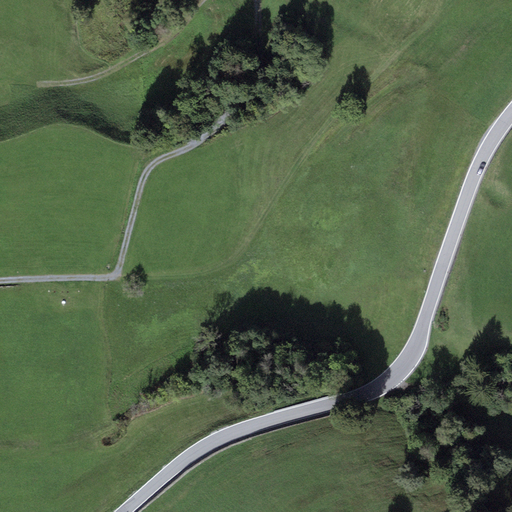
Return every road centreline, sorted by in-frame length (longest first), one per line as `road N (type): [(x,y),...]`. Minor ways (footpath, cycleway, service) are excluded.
road 1 (tertiary): [(511,113),(467,192),(401,370),(355,398),(214,443),(125,511)]
road 2 (track): [(256,0),(253,93),(213,131),(149,167),(113,276),(0,281)]
road 3 (track): [(37,85),(110,71),(174,34),(203,0)]
